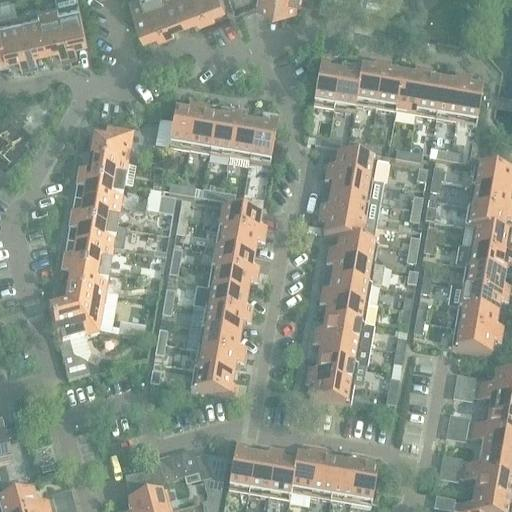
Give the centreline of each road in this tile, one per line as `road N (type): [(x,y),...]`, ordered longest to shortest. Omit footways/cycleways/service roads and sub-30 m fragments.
road 1 (residential): [(252,429),(305,172),(290,145),(291,112),(251,45)]
road 2 (residential): [(48,382),(9,237),(87,88)]
road 3 (residential): [(252,429),(156,448),(139,402),(59,423)]
road 4 (residential): [(409,471),(369,450),(252,429)]
road 5 (residential): [(251,45),(218,57),(184,47),(130,83)]
